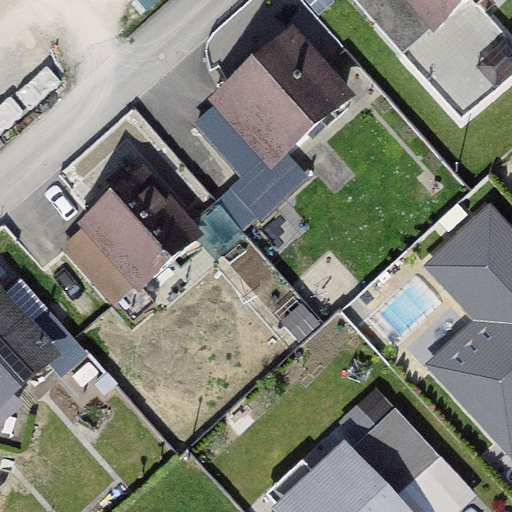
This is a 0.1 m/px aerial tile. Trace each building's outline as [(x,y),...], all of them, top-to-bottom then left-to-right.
[(430,27),(433,30),(466,0),(348,0),(396,53),(390,58),(407,77),(416,68),(402,52),(430,27)] [(231,75),(241,85),(196,125),(242,177),(267,155),(272,161),(336,104),(285,46),(261,67),(252,56),(231,75)] [(138,291),(191,244),(134,180),(81,227),(84,230),(61,251),(112,307),(135,287),(138,291)] [(511,241),(490,217),(430,273),(481,327),(433,372),(511,456),(511,241)] [(67,373),(82,360),(41,313),(26,327),(67,373)] [(0,402),(43,365),(0,316),(0,402)] [(393,511),(344,460),(288,511),(393,511)]
